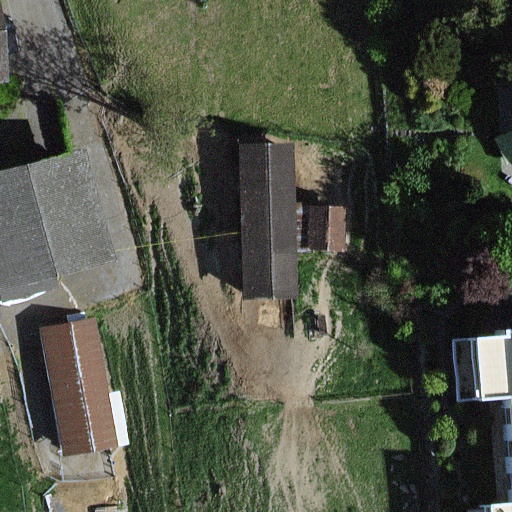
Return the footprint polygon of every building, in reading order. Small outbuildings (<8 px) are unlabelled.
[(0,82),(9,82),(0,7),(0,82)] [(295,203),(294,145),(241,146),(243,300),(297,300),(296,249),(307,249),(343,251),(346,209),(306,206),(306,203),(295,203)] [(0,173),(0,307),(0,308),(0,307),(0,291),(114,263),(86,150),(0,173)] [(96,319),(40,330),(65,456),(121,446),(96,319)] [(511,511),(511,329),(508,330),(508,338),(476,340),(481,401),(511,399),(511,402),(511,502),(489,505),(489,511),(511,511)]
